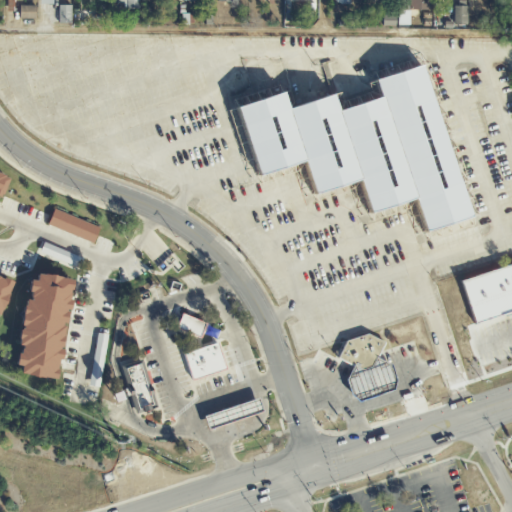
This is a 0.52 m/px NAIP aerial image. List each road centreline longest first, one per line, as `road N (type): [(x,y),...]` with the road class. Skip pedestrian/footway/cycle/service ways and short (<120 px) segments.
road 1 (residential): [(0,129),(51,170),(165,215),(234,271),(265,321),(299,425),(300,471)]
road 2 (primary): [(300,471),(511,402)]
road 3 (primary): [(300,471),(259,470),(127,511)]
